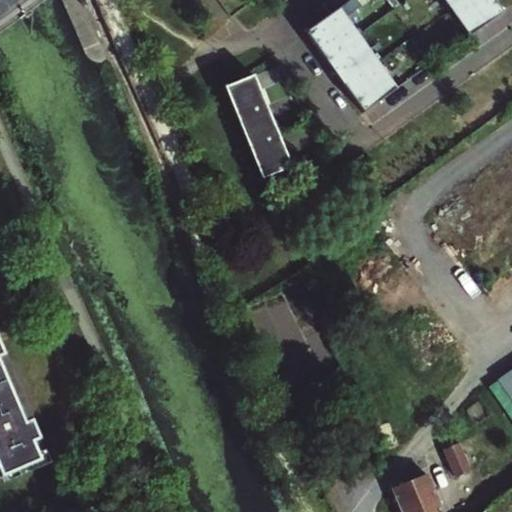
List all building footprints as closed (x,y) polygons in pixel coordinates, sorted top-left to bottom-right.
[(443,0),(470,37),(502,13),(492,0),(443,0)] [(305,33),(363,114),(396,90),(338,9),(305,33)] [(224,88),(263,181),(291,169),(252,77),(224,88)] [(346,244),(338,233),(322,245),(330,256),(346,244)] [(0,436),(31,427),(0,355),(0,354),(0,375),(16,412),(0,418),(0,436)] [(0,418),(16,412),(0,375),(0,354),(0,355),(0,354),(0,418)] [(0,436),(0,478),(41,467),(34,447),(39,446),(31,427),(0,436)] [(501,458),(489,428),(444,447),(456,476),(501,458)] [(391,488),(401,511),(443,511),(427,474),(391,488)]
